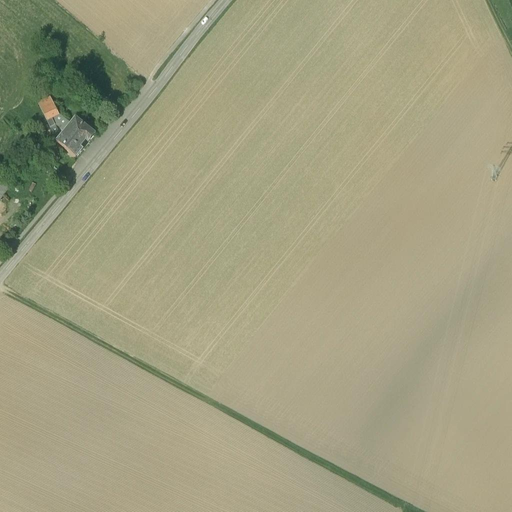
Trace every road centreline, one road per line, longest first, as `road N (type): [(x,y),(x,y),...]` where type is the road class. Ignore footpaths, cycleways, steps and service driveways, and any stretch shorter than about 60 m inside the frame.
road 1 (track): [(440,511),(0,289)]
road 2 (tertiary): [(225,0),(0,275)]
